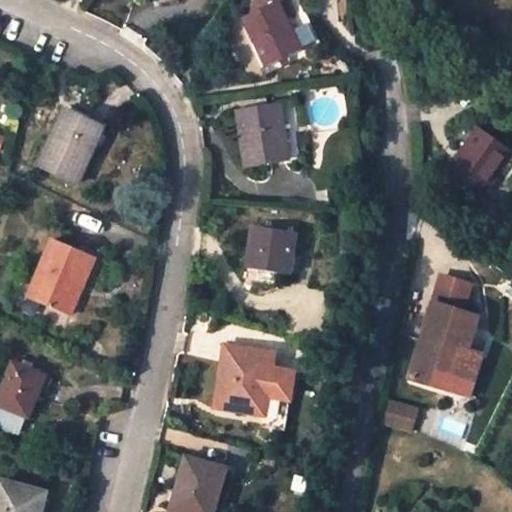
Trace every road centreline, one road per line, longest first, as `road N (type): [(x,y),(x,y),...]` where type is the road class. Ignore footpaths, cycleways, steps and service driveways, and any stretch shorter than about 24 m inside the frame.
road 1 (residential): [(10,0),(135,61),(172,105),(182,156),(179,231),(121,511)]
road 2 (residential): [(383,58),(397,217),(336,511)]
